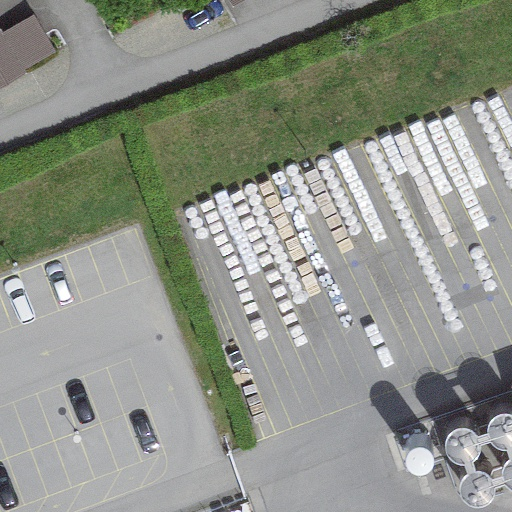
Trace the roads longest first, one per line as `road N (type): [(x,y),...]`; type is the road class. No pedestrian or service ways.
road 1 (residential): [(0,132),(332,0)]
road 2 (unknown): [(192,469),(378,428),(511,379)]
